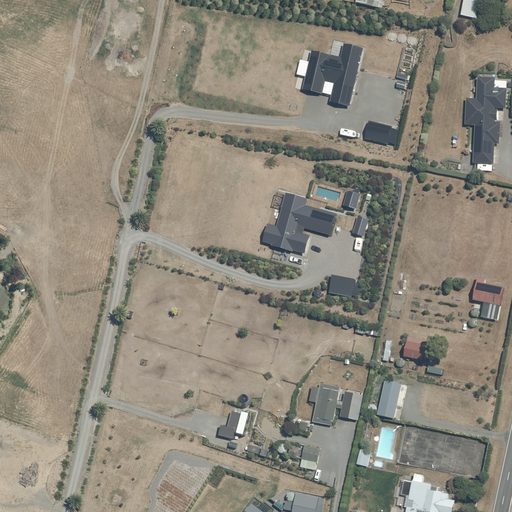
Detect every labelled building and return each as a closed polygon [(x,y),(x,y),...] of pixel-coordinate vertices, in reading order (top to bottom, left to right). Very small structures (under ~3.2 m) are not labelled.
[(383,9),(384,0),(356,0),(356,3),(383,9)] [(477,19),(480,0),(464,0),(462,16),(477,19)] [(495,88),(495,79),(479,78),(478,100),(468,100),(466,126),(477,126),(474,165),(493,166),(495,146),(499,147),(500,123),(497,122),(498,109),(506,110),(507,89),(495,88)] [(332,237),(338,215),(305,206),(307,200),(288,194),(278,228),(269,225),(264,244),(306,256),(311,236),(304,234),(305,229),(332,237)] [(352,298),(355,280),(333,277),(330,294),(352,298)] [(501,306),(505,288),(477,282),(474,301),(501,306)] [(409,339),(405,357),(424,361),(428,342),(409,339)] [(402,385),(386,382),(379,416),(395,419),(402,385)] [(333,426),(339,392),(313,388),(311,402),(318,403),(314,423),(333,426)] [(358,420),(362,395),(346,393),(342,418),(358,420)] [(320,451),(306,448),(301,466),(315,470),(320,451)] [(369,467),(371,452),(360,450),(357,465),(369,467)] [(411,493),(407,511),(453,511),(456,501),(448,500),(449,494),(437,492),(438,487),(423,484),(425,476),(415,474),(413,485),(405,484),(403,492),(411,493)] [(317,511),(320,498),(298,494),(293,511),(317,511)]
